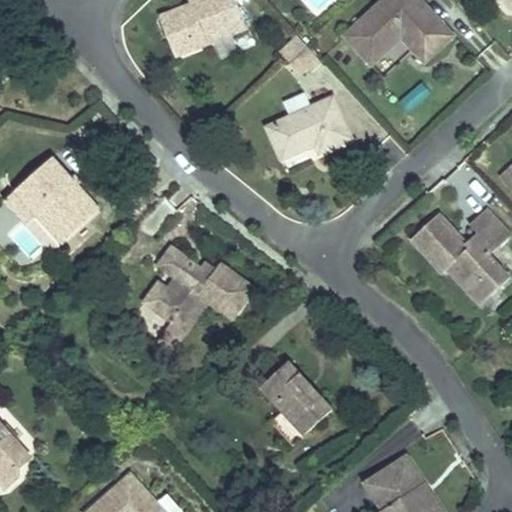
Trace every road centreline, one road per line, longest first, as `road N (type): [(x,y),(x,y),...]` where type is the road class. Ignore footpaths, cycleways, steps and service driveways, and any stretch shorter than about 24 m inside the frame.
road 1 (residential): [(314,244),(192,157),(72,18)]
road 2 (residential): [(506,492),(424,345),(314,244)]
road 3 (residential): [(314,244),(511,61)]
